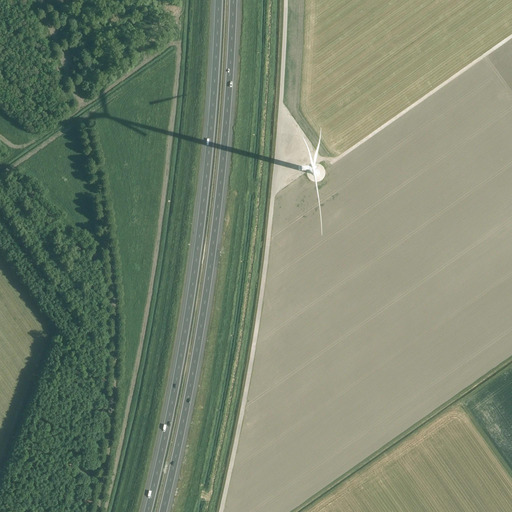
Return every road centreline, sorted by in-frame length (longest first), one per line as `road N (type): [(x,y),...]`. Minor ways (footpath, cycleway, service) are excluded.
road 1 (motorway): [(218,0),(194,265),(146,511)]
road 2 (motorway): [(165,511),(211,269),(235,0)]
